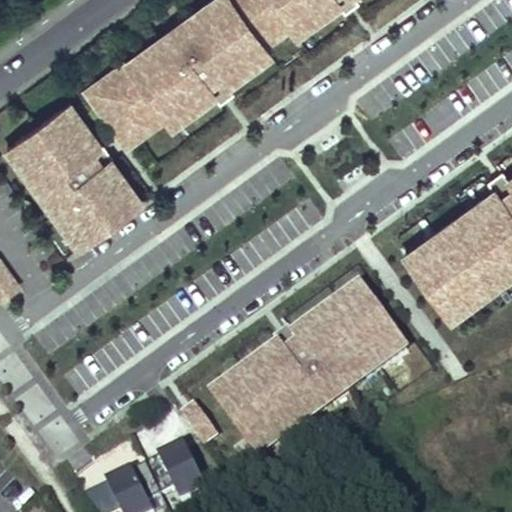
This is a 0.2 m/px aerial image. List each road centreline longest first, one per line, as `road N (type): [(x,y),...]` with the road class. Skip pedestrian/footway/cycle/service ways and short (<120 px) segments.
road 1 (residential): [(511,100),(63,430),(0,345)]
road 2 (residential): [(0,335),(461,0)]
road 3 (tertiary): [(0,76),(104,0)]
